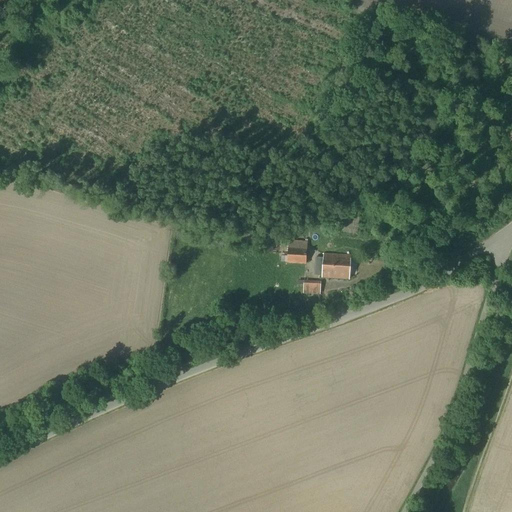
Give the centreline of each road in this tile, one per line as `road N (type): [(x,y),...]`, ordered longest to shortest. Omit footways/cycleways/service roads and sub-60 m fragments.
road 1 (unclassified): [(0,454),(251,348),(433,283),(508,235)]
road 2 (unclassified): [(508,235),(409,511)]
